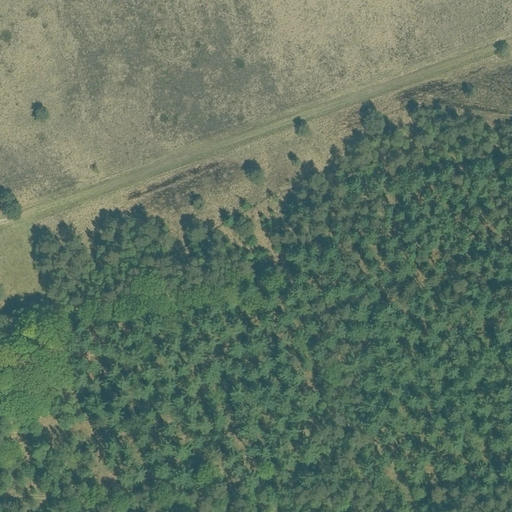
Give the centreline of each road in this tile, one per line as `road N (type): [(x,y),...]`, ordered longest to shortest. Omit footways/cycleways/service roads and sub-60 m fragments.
road 1 (track): [(0,224),(511,42)]
road 2 (track): [(511,475),(219,477),(182,494),(99,483)]
road 3 (track): [(21,216),(98,451),(99,483)]
road 4 (track): [(0,497),(99,483),(99,511)]
